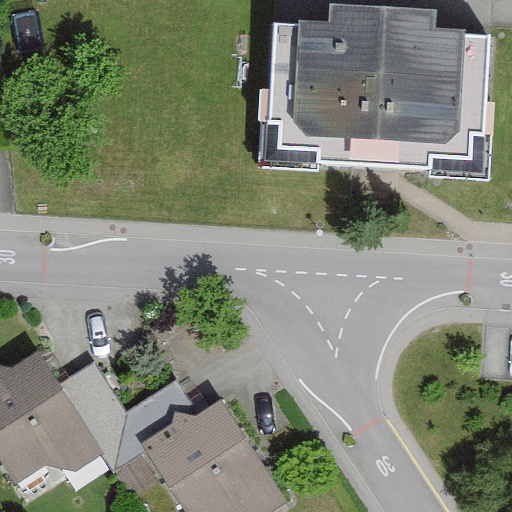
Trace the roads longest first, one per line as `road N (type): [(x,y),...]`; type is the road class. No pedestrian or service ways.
road 1 (trunk): [(511,466),(259,0)]
road 2 (residential): [(264,271),(418,511)]
road 3 (residential): [(264,271),(0,253)]
road 4 (residential): [(511,284),(264,271)]
